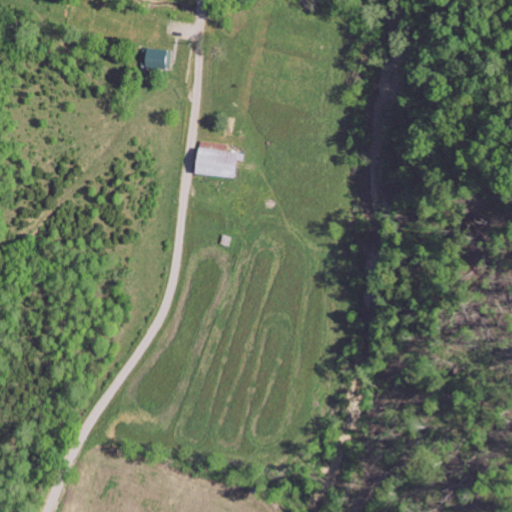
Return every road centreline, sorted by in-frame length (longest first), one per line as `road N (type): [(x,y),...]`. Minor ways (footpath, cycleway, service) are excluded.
road 1 (residential): [(42,511),(166,304),(198,89),(201,0)]
road 2 (residential): [(116,384),(257,390),(283,408),(282,511)]
